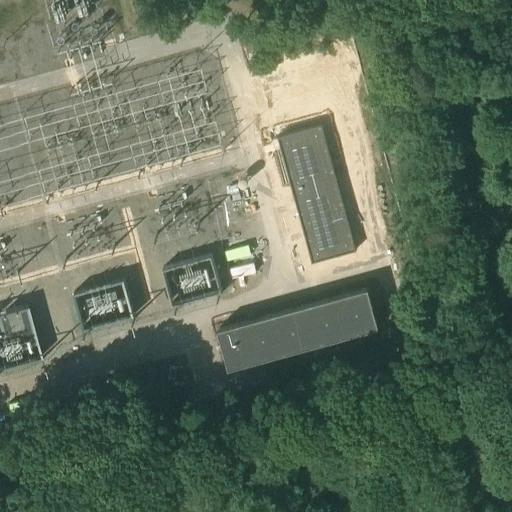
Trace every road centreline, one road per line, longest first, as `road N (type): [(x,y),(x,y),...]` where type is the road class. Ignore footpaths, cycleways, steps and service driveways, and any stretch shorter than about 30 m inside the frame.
road 1 (track): [(294,295),(214,35),(0,90)]
road 2 (track): [(0,379),(384,270)]
road 3 (track): [(165,511),(487,423)]
road 4 (track): [(0,221),(253,151)]
